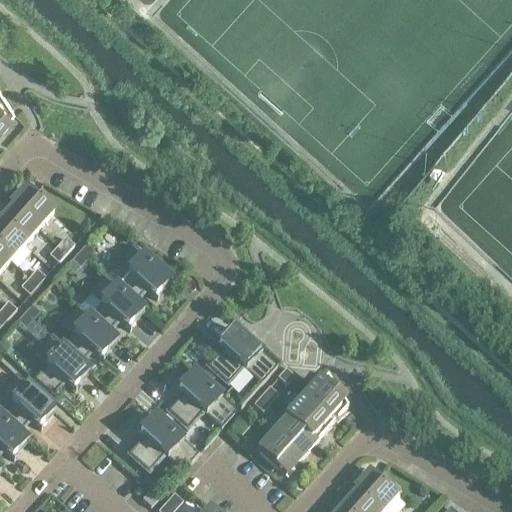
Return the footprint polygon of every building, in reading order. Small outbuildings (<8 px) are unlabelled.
[(0,90),(0,125),(11,113),(14,115),(15,114),(0,90)] [(12,210),(11,212),(36,235),(53,215),(32,197),(29,200),(22,194),(9,208),(12,210)] [(36,235),(11,212),(0,223),(0,229),(23,249),(36,235)] [(23,249),(0,229),(0,256),(9,264),(23,249)] [(66,257),(74,249),(65,240),(57,249),(66,257)] [(93,255),(85,248),(78,256),(86,264),(93,255)] [(127,277),(116,289),(134,305),(146,293),(156,302),(158,301),(156,299),(171,283),(131,248),(115,266),(127,277)] [(58,266),(66,257),(57,249),(49,258),(58,266)] [(0,274),(9,264),(0,256),(0,274)] [(79,272),(86,264),(78,256),(70,265),(79,272)] [(37,290),(45,281),(36,273),(28,282),(37,290)] [(143,313),(134,305),(116,289),(104,278),(88,296),(90,298),(79,311),(89,320),(107,336),(118,323),(129,333),(130,331),(129,330),(143,313)] [(29,299),(37,290),(28,282),(20,291),(29,299)] [(0,314),(8,322),(16,313),(7,305),(0,313),(0,314)] [(31,325),(39,316),(31,309),(23,317),(31,325)] [(116,344),(107,336),(89,320),(79,311),(77,309),(61,327),(73,338),(62,350),(80,366),(91,354),(102,363),(103,362),(101,360),(116,344)] [(0,330),(0,331),(8,322),(0,314),(0,330)] [(24,333),(31,325),(23,317),(16,325),(24,333)] [(261,388),(277,370),(233,331),(218,347),(216,345),(215,347),(222,353),(207,370),(227,388),(242,371),(261,388)] [(80,366),(62,350),(50,339),(34,357),(46,368),(33,382),(51,399),(64,384),(75,394),(76,393),(74,391),(89,374),(80,366)] [(285,372),(277,381),(286,389),(294,380),(285,372)] [(221,432),(237,414),(193,376),(178,392),(176,390),(175,391),(182,398),(167,415),(187,433),(202,416),(221,432)] [(0,396),(11,407),(0,419),(18,436),(30,423),(40,433),(42,431),(40,430),(55,413),(15,378),(0,395),(0,396)] [(327,378),(309,398),(336,422),(345,411),(348,414),(349,412),(327,378)] [(269,390),(253,408),(262,416),(278,398),(269,390)] [(319,441),(336,422),(309,398),(292,417),(319,441)] [(302,459),(319,441),(292,417),(275,435),(302,459)] [(18,436),(0,419),(0,456),(2,454),(13,464),(15,462),(13,460),(27,443),(18,436)] [(182,476),(198,458),(155,419),(140,435),(138,433),(137,435),(144,441),(128,458),(148,476),(164,459),(182,476)] [(249,430),(240,422),(232,431),(241,439),(249,430)] [(288,476),(302,459),(275,435),(258,455),(278,473),(281,469),(288,476)] [(369,479),(357,492),(378,511),(388,511),(399,500),(379,481),(376,485),(369,479)] [(138,488),(133,494),(139,499),(144,494),(138,488)] [(378,511),(357,492),(356,493),(359,495),(345,510),(346,511),(378,511)] [(150,495),(142,503),(150,510),(158,502),(150,495)] [(176,511),(183,505),(174,497),(166,506),(172,511),(176,511)]
